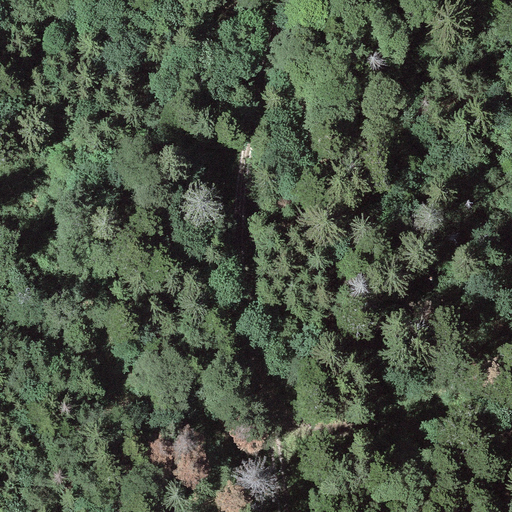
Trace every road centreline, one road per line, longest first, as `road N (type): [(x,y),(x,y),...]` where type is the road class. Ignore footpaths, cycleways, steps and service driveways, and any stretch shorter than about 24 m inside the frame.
road 1 (track): [(293,0),(244,182),(237,271),(257,368),(285,439),(294,511)]
road 2 (track): [(511,408),(420,396),(275,406)]
